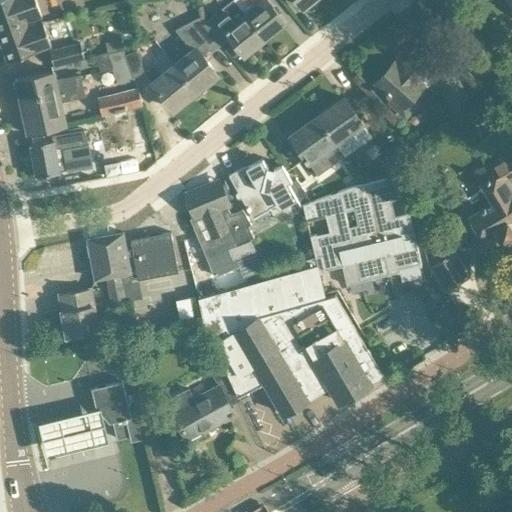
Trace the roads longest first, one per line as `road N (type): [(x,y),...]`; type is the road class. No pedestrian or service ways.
road 1 (residential): [(1,234),(129,207),(382,0)]
road 2 (unclassified): [(28,511),(11,415),(1,234)]
road 3 (residential): [(332,434),(511,323)]
road 4 (secondary): [(351,460),(511,367)]
road 5 (residential): [(511,416),(355,507)]
road 6 (residential): [(197,511),(332,434)]
